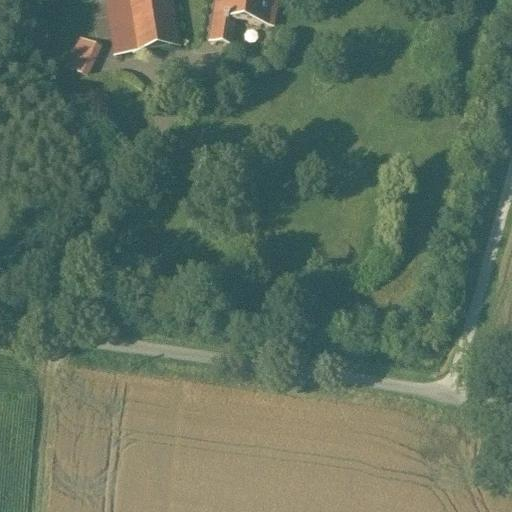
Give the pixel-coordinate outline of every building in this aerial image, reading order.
[(169,0),(122,0),(129,47),(131,60),(177,54),(169,0)] [(274,0),(218,0),(214,24),(234,27),(270,33),(274,0)] [(234,27),(214,24),(211,42),(231,45),(234,27)] [(75,44),(65,77),(89,84),(99,52),(75,44)] [(129,47),(114,49),(116,63),(131,60),(129,47)]
